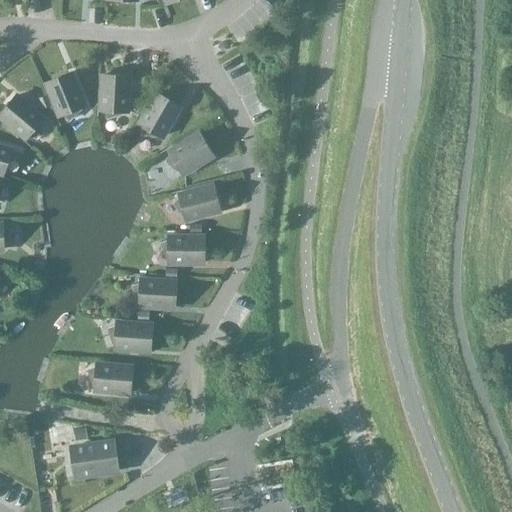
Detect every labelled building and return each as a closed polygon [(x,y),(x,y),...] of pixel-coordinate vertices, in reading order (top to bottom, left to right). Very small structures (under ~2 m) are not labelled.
[(70,74),(47,83),(60,116),(64,115),(70,120),(80,110),(80,109),(84,107),(78,93),(80,91),(75,86),(70,74)] [(129,77),(103,75),(101,111),(105,111),(108,119),(122,114),(122,112),(127,112),(127,98),(130,97),(128,90),(129,77)] [(158,94),(140,125),(143,127),(142,135),(157,137),(158,135),(162,138),(169,125),(172,125),(173,118),(180,107),(158,94)] [(16,97),(0,115),(0,116),(27,139),(29,136),(37,138),(41,124),(40,123),(43,120),(32,110),(33,108),(26,105),(16,97)] [(133,150),(144,138),(131,126),(120,138),(133,150)] [(213,156),(200,134),(169,153),(171,156),(167,162),(179,171),(180,171),(182,174),(195,167),(197,169),(202,163),(213,156)] [(0,173),(3,175),(11,151),(0,147),(0,173)] [(214,186),(179,196),(180,199),(174,204),(183,216),(185,216),(186,220),(200,216),(202,218),(208,214),(221,211),(214,186)] [(0,250),(4,250),(4,245),(5,245),(10,231),(3,229),(3,225),(0,225),(0,250)] [(204,238),(168,238),(168,241),(161,245),(167,258),(168,258),(168,263),(183,263),(184,265),(191,263),(204,263),(204,238)] [(177,283),(141,281),(140,284),(133,287),(138,301),(139,301),(139,306),(154,307),(154,309),(162,307),(175,308),(177,283)] [(152,326),(117,323),(116,327),(109,330),(114,344),(115,344),(115,348),(129,350),(130,352),(137,350),(150,351),(152,326)] [(132,368),(97,365),(96,369),(89,371),(93,385),(95,385),(94,390),(109,391),(110,394),(117,392),(130,393),(132,368)] [(75,477),(118,471),(117,466),(121,456),(115,448),(114,442),(71,449),(75,477)]
